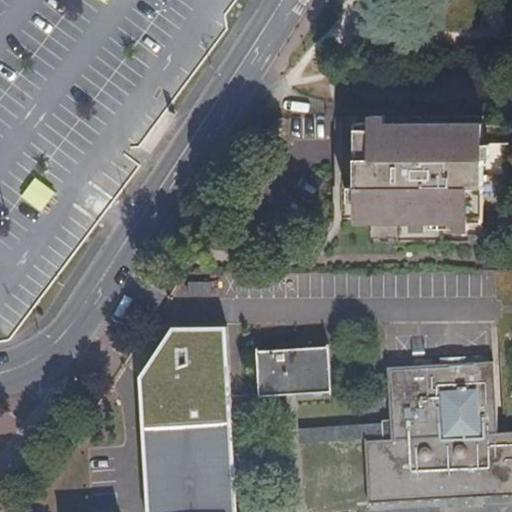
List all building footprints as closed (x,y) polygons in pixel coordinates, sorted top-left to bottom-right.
[(339,146),(338,187),(338,222),(367,222),(367,243),(466,243),(467,237),(480,237),(480,212),(504,211),(504,145),(480,145),(480,117),(339,117),(339,146)] [(39,207),(3,179),(0,182),(0,194),(31,218),(39,207)] [(236,511),(232,427),(233,427),(228,333),(177,336),(179,373),(140,381),(143,432),(144,432),(148,511),(236,511)] [(179,373),(177,336),(174,336),(140,381),(179,373)] [(254,348),(257,397),(331,393),(329,345),(254,348)] [(511,440),(494,441),(490,369),(421,373),(423,408),(387,410),(389,447),(362,449),(365,511),(443,511),(511,508),(511,440)] [(423,408),(421,373),(385,375),(387,410),(423,408)]
